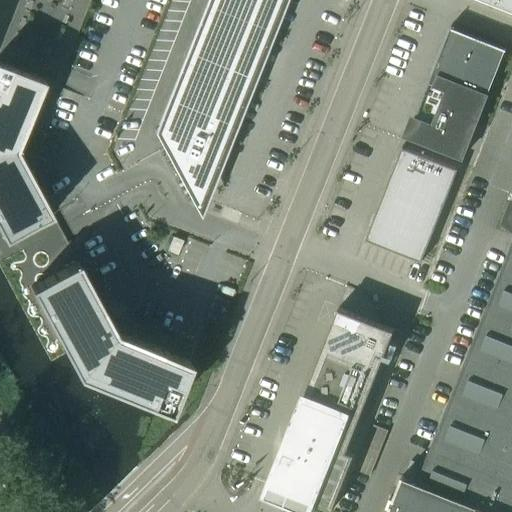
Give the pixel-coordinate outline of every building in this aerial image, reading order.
[(19,0),(0,49),(0,267),(50,360),(66,352),(77,373),(156,411),(174,418),(193,367),(187,365),(195,347),(129,321),(135,307),(134,307),(133,309),(106,299),(101,289),(100,289),(101,291),(96,294),(81,267),(55,218),(33,178),(41,159),(44,160),(44,159),(30,154),(91,0),(19,0)] [(217,152),(277,0),(208,0),(157,129),(197,203),(217,152)] [(511,0),(486,0),(511,10),(511,0)] [(452,24),(407,137),(408,138),(409,136),(463,157),(505,50),(506,50),(506,49),(452,27),(453,25),(452,24)] [(367,240),(367,239),(422,261),(458,168),(404,147),(404,145),(403,144),(366,240),(367,240)] [(511,511),(511,200),(502,224),(511,231),(511,245),(417,484),(404,478),(404,476),(402,475),(394,496),(391,495),(387,505),(390,506),(387,511),(511,511)] [(173,236),(167,250),(177,254),(183,240),(173,236)] [(303,398),(280,457),(277,466),(279,467),(266,498),(271,500),(287,506),(301,511),(317,511),(320,506),(333,510),(403,332),(339,307),(303,398)] [(388,430),(374,424),(357,470),(371,475),(388,430)]
